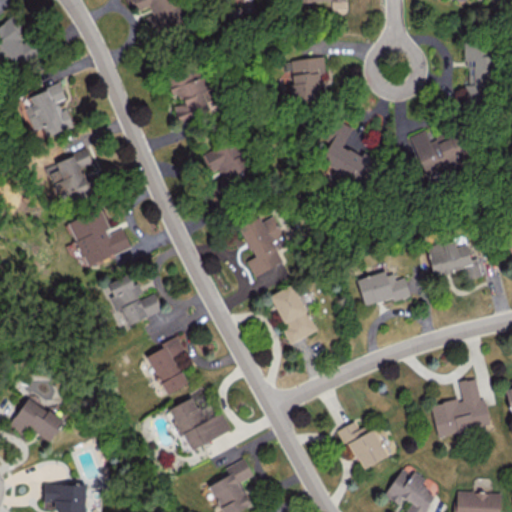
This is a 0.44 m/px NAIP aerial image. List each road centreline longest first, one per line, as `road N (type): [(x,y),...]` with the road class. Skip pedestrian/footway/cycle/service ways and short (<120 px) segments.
road 1 (residential): [(68,0),(111,72),(185,241),(331,511)]
road 2 (residential): [(511,316),(402,350),(272,406)]
